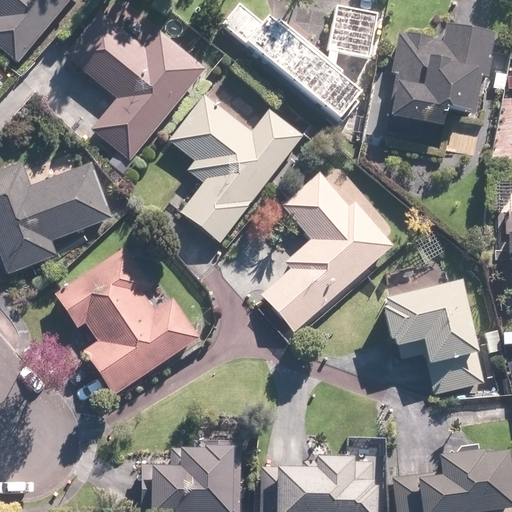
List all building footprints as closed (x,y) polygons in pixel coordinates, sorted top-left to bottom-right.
[(0,0),(0,53),(9,62),(66,0),(0,0)] [(215,31),(325,124),(347,98),(237,5),(215,31)] [(369,19),(331,12),(323,52),(361,60),(369,19)] [(137,150),(192,74),(108,14),(53,90),(137,150)] [(389,30),(377,123),(466,134),(478,42),(389,30)] [(181,245),(299,142),(240,75),(122,179),(181,245)] [(80,151),(0,178),(0,268),(108,231),(80,151)] [(249,291),(289,335),(389,246),(321,170),(274,211),(303,243),(249,291)] [(110,393),(192,346),(136,248),(54,295),(110,393)] [(462,361),(444,292),(373,311),(392,380),(462,361)] [(140,511),(232,511),(231,464),(139,467),(140,511)] [(487,464),(391,486),(396,511),(457,511),(496,503),(487,464)] [(261,476),(261,511),(361,511),(361,474),(261,476)]
